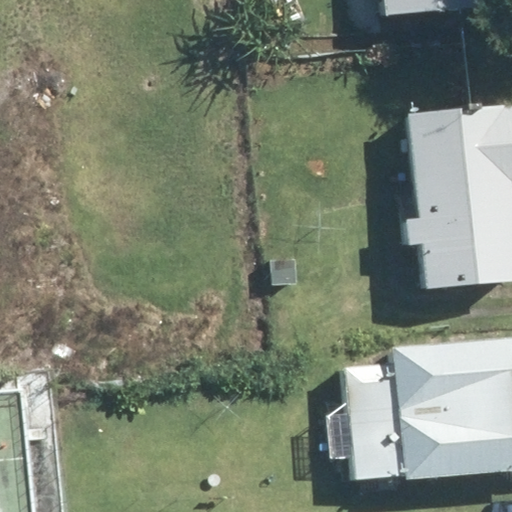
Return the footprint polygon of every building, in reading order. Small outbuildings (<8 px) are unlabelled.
[(49,0),(59,91),(205,76),(197,0),(49,0)] [(369,0),(371,17),(470,10),(469,0),(369,0)] [(511,109),(398,118),(413,292),(511,284),(502,183),(511,181),(511,109)] [(511,338),(382,347),(383,366),(338,369),(345,480),(511,468),(511,338)] [(0,511),(30,511),(29,496),(19,382),(0,383),(0,511)]
